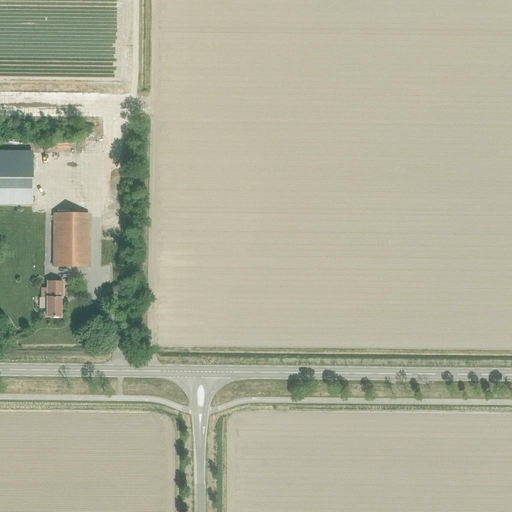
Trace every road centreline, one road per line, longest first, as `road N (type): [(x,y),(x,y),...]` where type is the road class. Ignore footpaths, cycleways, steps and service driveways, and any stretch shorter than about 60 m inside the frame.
road 1 (secondary): [(511,375),(207,372)]
road 2 (secondary): [(192,372),(0,370)]
